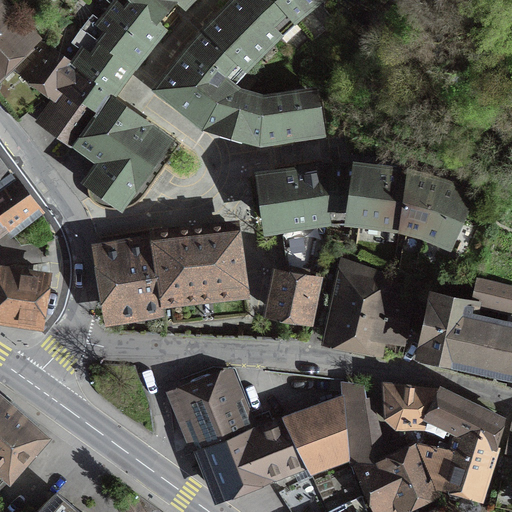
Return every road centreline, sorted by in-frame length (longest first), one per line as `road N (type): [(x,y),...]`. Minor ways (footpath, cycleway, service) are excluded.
road 1 (residential): [(66,338),(319,354),(511,395)]
road 2 (secondary): [(31,382),(184,493)]
road 3 (residential): [(77,225),(155,211),(204,191),(215,175),(204,140)]
road 4 (residential): [(0,116),(77,225)]
